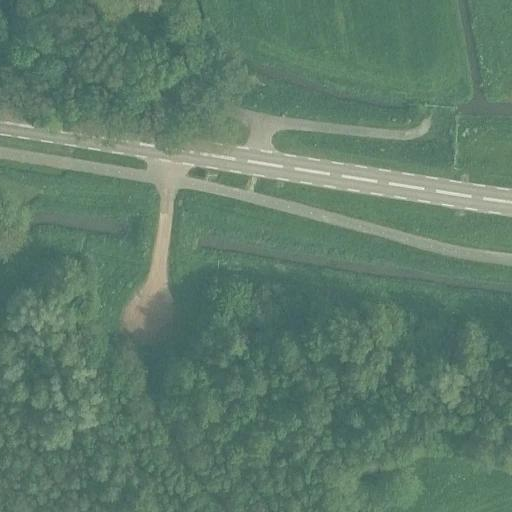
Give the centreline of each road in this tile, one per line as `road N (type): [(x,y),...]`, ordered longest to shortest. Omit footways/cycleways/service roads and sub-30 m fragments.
road 1 (secondary): [(511,204),(0,123)]
road 2 (track): [(262,120),(413,134),(431,119),(434,101)]
